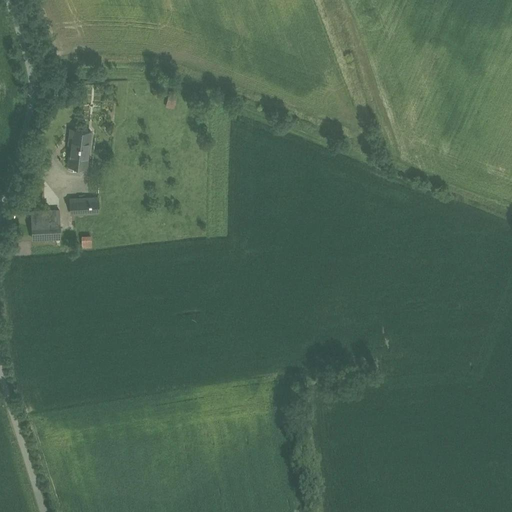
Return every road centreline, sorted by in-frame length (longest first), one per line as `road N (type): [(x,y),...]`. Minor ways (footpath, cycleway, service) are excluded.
road 1 (track): [(28,77),(158,76),(354,155),(430,176)]
road 2 (unclassified): [(0,218),(30,83),(0,3)]
road 3 (unclassified): [(39,511),(0,383)]
